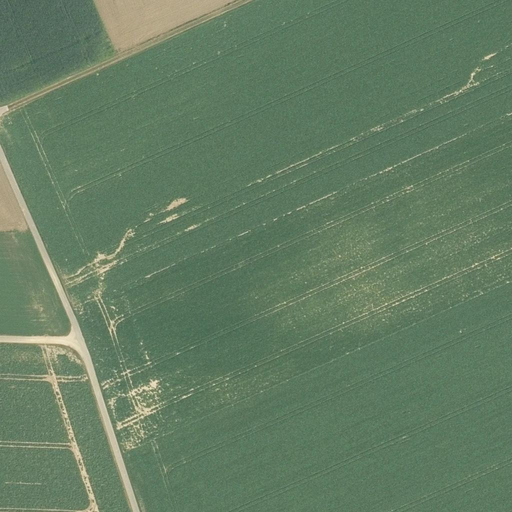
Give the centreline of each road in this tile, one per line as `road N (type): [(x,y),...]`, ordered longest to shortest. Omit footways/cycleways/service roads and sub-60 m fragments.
road 1 (track): [(0,111),(247,0)]
road 2 (track): [(80,342),(0,149)]
road 3 (track): [(135,511),(80,342)]
